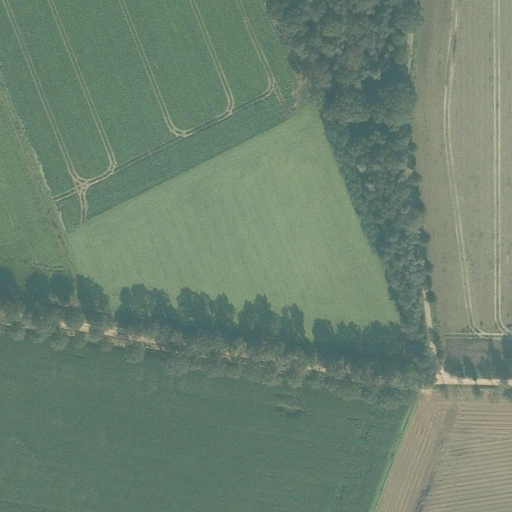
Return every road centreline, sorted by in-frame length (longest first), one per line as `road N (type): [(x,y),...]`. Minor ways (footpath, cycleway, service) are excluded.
road 1 (unclassified): [(511,382),(436,380),(405,137),(412,0)]
road 2 (track): [(436,380),(0,313)]
